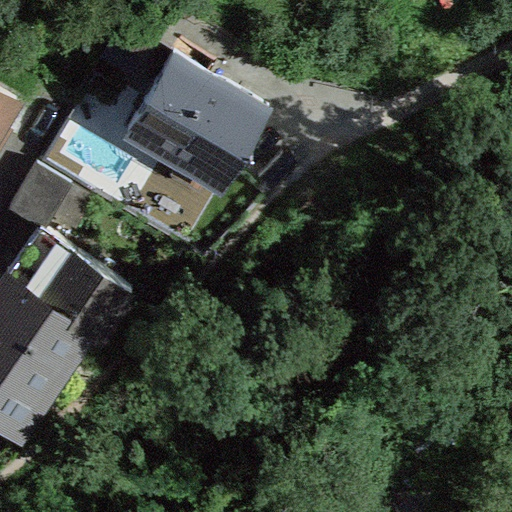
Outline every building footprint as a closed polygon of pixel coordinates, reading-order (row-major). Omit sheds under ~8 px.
[(173,0),(132,0),(115,30),(149,50),(177,2),(173,0)] [(225,177),(271,98),(174,42),(128,121),(181,152),(173,165),(200,180),(208,166),(225,177)] [(0,126),(20,93),(0,81),(0,126)] [(10,202),(41,221),(45,223),(47,220),(56,205),(73,178),(38,157),(10,202)] [(93,190),(73,178),(56,205),(76,217),(93,190)] [(45,223),(41,221),(7,268),(13,272),(0,290),(0,408),(13,418),(58,357),(60,358),(86,322),(99,331),(134,283),(47,220),(45,223)]
